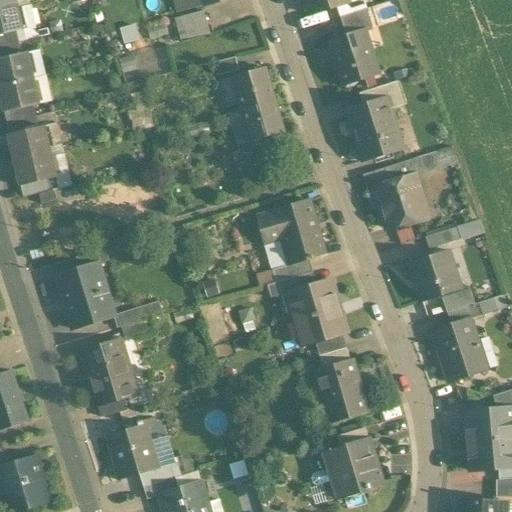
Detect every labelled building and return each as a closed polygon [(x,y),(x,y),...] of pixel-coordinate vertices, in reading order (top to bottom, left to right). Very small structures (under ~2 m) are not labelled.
[(0,0),(0,8),(16,5),(14,0),(0,0)] [(199,0),(174,0),(178,13),(201,7),(199,0)] [(305,0),(311,15),(337,6),(347,3),(346,0),(305,0)] [(356,0),(347,3),(337,6),(340,18),(367,9),(363,0),(356,0)] [(16,5),(0,8),(0,35),(16,32),(22,30),(16,5)] [(367,9),(340,18),(346,36),(365,30),(366,31),(373,29),(367,9)] [(204,11),(175,19),(182,43),(211,35),(204,11)] [(365,30),(346,36),(328,42),(342,87),(366,80),(380,75),(371,46),(367,48),(362,32),(366,31),(365,30)] [(16,32),(0,35),(0,47),(19,43),(16,32)] [(19,43),(0,47),(0,59),(21,54),(19,43)] [(39,50),(27,53),(33,79),(45,76),(39,50)] [(0,59),(0,86),(33,79),(27,53),(21,54),(0,59)] [(236,58),(214,63),(217,76),(239,71),(236,58)] [(264,68),(232,77),(242,110),(273,101),(264,68)] [(380,75),(366,80),(370,91),(383,87),(380,75)] [(45,76),(33,79),(39,105),(51,102),(45,76)] [(33,79),(0,86),(0,98),(3,113),(4,113),(33,107),(39,105),(33,79)] [(383,87),(370,91),(374,102),(387,98),(387,99),(402,94),(398,82),(383,87)] [(402,94),(387,99),(392,115),(407,110),(402,94)] [(374,102),(347,111),(363,163),(403,150),(399,137),(392,115),(387,99),(387,98),(374,102)] [(273,101),(242,110),(251,142),(263,139),(282,133),(273,101)] [(33,107),(4,113),(7,124),(35,117),(33,107)] [(229,114),(238,146),(251,142),(242,110),(229,114)] [(35,117),(7,124),(9,135),(38,128),(35,117)] [(183,129),(186,140),(210,134),(207,122),(183,129)] [(44,128),(49,153),(63,150),(57,125),(44,128)] [(9,135),(8,135),(8,137),(9,137),(14,161),(49,153),(44,128),(44,127),(38,128),(9,135)] [(251,142),(238,146),(240,152),(265,145),(263,139),(251,142)] [(240,152),(232,154),(236,168),(269,159),(265,145),(240,152)] [(450,148),(420,158),(425,174),(456,164),(450,148)] [(63,150),(49,153),(55,179),(69,176),(63,150)] [(49,153),(14,161),(20,187),(50,180),(55,179),(49,153)] [(420,158),(385,169),(390,184),(414,176),(415,178),(425,174),(420,158)] [(254,163),(243,166),(246,177),(257,174),(254,163)] [(385,169),(361,176),(367,191),(375,189),(390,184),(385,169)] [(55,179),(50,180),(53,191),(54,191),(72,187),(69,176),(55,179)] [(390,184),(375,189),(388,229),(423,218),(416,195),(419,190),(415,178),(414,176),(390,184)] [(50,180),(20,187),(23,198),(39,194),(53,191),(50,180)] [(53,191),(39,194),(41,205),(56,201),(54,191),(53,191)] [(309,200),(273,211),(273,213),(256,218),(263,241),(280,236),(289,266),(309,260),(313,260),(312,259),(325,255),(309,200)] [(474,222),(458,228),(462,240),(478,235),(474,222)] [(458,228),(426,238),(430,250),(462,240),(458,228)] [(280,236),(263,241),(272,271),(289,266),(280,236)] [(106,249),(76,258),(80,269),(98,264),(98,265),(109,262),(106,249)] [(449,252),(410,264),(423,302),(461,290),(449,252)] [(309,260),(289,266),(272,271),(276,284),(294,279),(313,273),(309,260)] [(80,269),(57,276),(73,330),(114,317),(98,265),(98,264),(80,269)] [(267,272),(257,275),(261,288),(267,287),(276,284),(272,271),(267,272)] [(294,279),(276,284),(267,287),(270,295),(271,299),(287,294),(286,293),(297,290),(294,279)] [(297,290),(286,293),(287,294),(303,348),(316,344),(342,336),(347,334),(331,280),(297,290)] [(208,283),(198,286),(201,296),(211,293),(208,283)] [(443,301),(447,314),(478,304),(474,291),(443,301)] [(506,295),(491,300),(495,312),(511,307),(506,295)] [(482,316),(495,312),(491,300),(478,304),(482,316)] [(159,302),(119,315),(123,327),(150,319),(163,315),(159,302)] [(482,316),(478,304),(447,314),(451,326),(470,320),(482,316)] [(191,308),(172,314),(175,325),(176,325),(194,320),(191,308)] [(254,314),(244,317),(247,327),(257,324),(254,314)] [(163,315),(150,319),(154,333),(167,329),(163,315)] [(150,319),(123,327),(127,341),(131,340),(154,333),(150,319)] [(451,326),(433,332),(442,359),(449,382),(484,371),(476,346),(478,345),(477,342),(470,320),(451,326)] [(342,336),(316,344),(319,357),(346,349),(342,336)] [(495,344),(485,340),(477,342),(478,345),(476,346),(484,371),(502,365),(495,344)] [(121,341),(80,353),(96,407),(100,406),(123,399),(137,395),(121,341)] [(346,349),(319,357),(323,368),(350,360),(346,349)] [(323,368),(315,371),(327,411),(331,425),(355,417),(368,413),(352,360),(350,360),(323,368)] [(0,374),(0,431),(27,422),(10,371),(0,374)] [(511,390),(493,397),(495,403),(496,410),(511,409),(511,390)] [(123,399),(100,406),(100,408),(103,418),(127,411),(123,399)] [(511,409),(496,410),(485,412),(486,416),(465,417),(468,444),(511,440),(511,409)] [(146,425),(106,437),(119,481),(139,475),(159,469),(146,425)] [(364,429),(337,437),(340,448),(367,440),(364,429)] [(367,440),(340,448),(323,453),(328,470),(332,482),(337,500),(383,486),(369,440),(367,440)] [(511,440),(468,444),(470,471),(498,469),(511,467),(511,440)] [(2,467),(0,467),(0,492),(5,511),(17,511),(50,502),(42,474),(39,475),(35,459),(37,458),(36,457),(2,467)] [(171,465),(161,468),(159,469),(139,475),(143,488),(175,478),(171,465)] [(511,467),(498,469),(499,481),(511,479),(511,467)] [(328,470),(314,474),(312,479),(313,484),(318,486),(324,485),(332,482),(328,470)] [(175,479),(143,488),(147,500),(159,496),(178,490),(175,479)] [(511,479),(499,481),(496,481),(496,498),(511,498),(511,479)] [(332,482),(324,485),(324,486),(329,502),(337,500),(332,482)] [(178,490),(159,496),(163,511),(203,511),(202,507),(208,505),(208,503),(202,483),(178,490)] [(324,486),(311,489),(316,506),(329,502),(324,486)] [(222,511),(219,500),(208,503),(208,505),(202,507),(203,511),(222,511)] [(506,511),(507,503),(459,501),(458,511),(506,511)]
